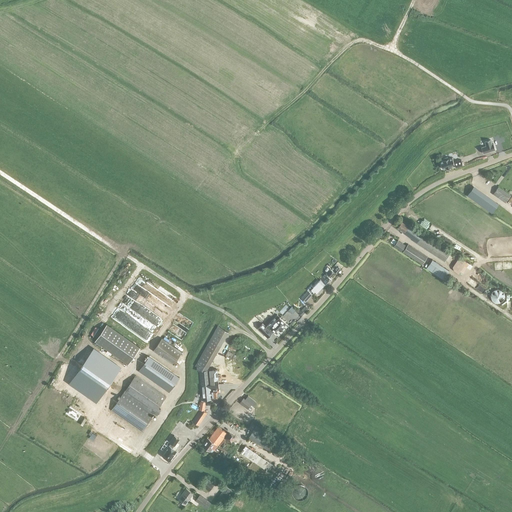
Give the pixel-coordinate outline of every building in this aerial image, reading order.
[(481,147),(483,153),(495,150),(493,144),(492,144),(490,139),(485,141),(486,146),(481,147)] [(440,162),(442,169),(446,168),(446,169),(451,167),(451,166),(454,165),(455,168),(463,165),(461,160),(454,162),(452,158),(448,159),(447,157),(443,158),(444,160),(440,162)] [(511,195),(498,186),(495,191),(507,200),(511,195)] [(492,213),(498,204),(473,187),(467,195),(492,213)] [(402,221),(398,228),(411,237),(416,230),(402,221)] [(393,234),(388,241),(398,248),(403,241),(393,234)] [(427,257),(408,244),(403,252),(422,265),(427,257)] [(472,266),(459,257),(453,267),(454,270),(461,275),(467,267),(470,269),(472,266)] [(449,270),(432,259),(426,268),(443,279),(449,270)] [(323,276),(319,281),(326,287),(332,280),(329,278),(330,276),(331,277),(334,272),(330,269),(326,273),(327,274),(326,275),(325,274),(324,276),(323,276)] [(319,295),(326,287),(319,281),(315,285),(313,287),(311,286),(307,290),(308,290),(302,296),(307,300),(312,294),(315,291),(319,295)] [(492,296),(492,299),(493,301),(496,303),(498,304),(500,303),(503,302),(504,301),(505,300),(506,296),(505,294),(504,292),(503,291),(500,290),(498,290),(496,290),(494,292),(493,294),(492,296)] [(302,315),(308,309),(305,306),(301,310),(300,309),(298,311),(302,315)] [(274,331),(276,333),(279,330),(280,330),(284,327),(283,326),(286,323),(279,317),(277,319),(275,317),(266,326),(272,332),(274,331)] [(266,326),(262,323),(257,328),(267,338),(272,332),(266,326)] [(95,341),(128,364),(140,347),(107,324),(95,341)] [(218,326),(210,340),(220,346),(228,332),(218,326)] [(154,350),(174,364),(182,352),(181,351),(183,348),(175,343),(173,346),(162,338),(154,350)] [(199,371),(201,386),(218,384),(217,369),(207,370),(220,346),(210,340),(195,366),(197,367),(197,371),(199,371)] [(70,382),(99,401),(123,366),(94,347),(70,382)] [(228,351),(225,355),(234,360),(237,355),(228,351)] [(138,372),(169,393),(179,378),(149,356),(138,372)] [(158,409),(166,397),(169,393),(138,372),(111,410),(141,432),(154,414),(157,416),(161,411),(158,409)] [(218,384),(201,386),(202,400),(220,399),(218,384)] [(240,402),(248,409),(250,411),(253,406),(257,402),(248,395),(245,399),(244,398),(240,402)] [(193,422),(199,426),(207,413),(204,411),(206,403),(201,402),(199,410),(200,410),(193,422)] [(256,426),(248,439),(278,457),(284,448),(259,433),(261,430),(256,426)] [(212,448),(214,450),(227,434),(219,427),(209,439),(208,438),(202,446),(209,451),(212,448)] [(169,445),(162,455),(163,456),(165,458),(166,458),(170,460),(170,459),(171,460),(173,457),(172,457),(174,454),(174,453),(176,450),(176,451),(176,450),(172,448),(174,445),(179,439),(174,435),(169,442),(171,443),(169,445)] [(225,439),(218,449),(221,451),(228,442),(225,439)] [(203,486),(210,491),(214,483),(208,479),(203,486)] [(292,491),(292,493),(292,496),(293,498),(295,500),(297,501),(300,501),(302,501),(305,500),(307,498),(308,496),(308,493),(308,491),(307,488),(305,486),(302,485),(300,485),(297,485),(295,486),(293,488),(292,491)] [(225,487),(218,498),(225,503),(233,492),(225,487)] [(182,496),(179,501),(185,505),(193,494),(186,489),(182,495),(182,496)] [(211,503),(200,495),(196,501),(207,509),(211,503)]
